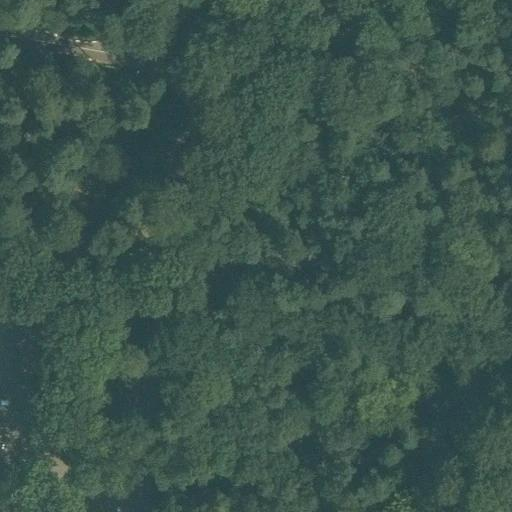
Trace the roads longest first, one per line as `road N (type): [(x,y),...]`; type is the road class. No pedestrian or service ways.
road 1 (unclassified): [(142,511),(157,332),(216,158)]
road 2 (unclassified): [(216,158),(261,85),(355,5)]
road 3 (unclassified): [(0,35),(147,58)]
road 4 (unclassified): [(147,58),(204,121),(216,158)]
